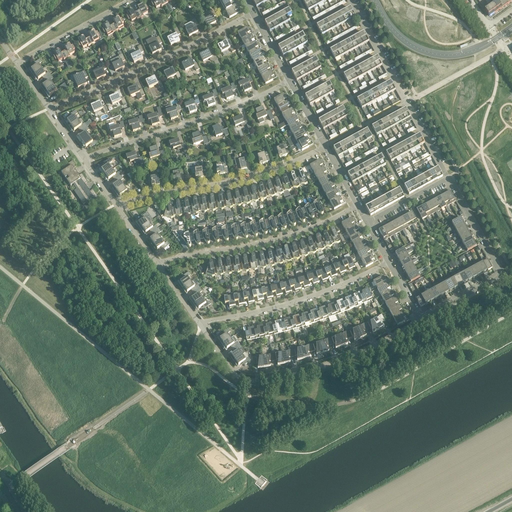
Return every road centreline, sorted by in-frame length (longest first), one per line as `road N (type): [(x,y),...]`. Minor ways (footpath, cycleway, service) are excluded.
road 1 (residential): [(49,107),(254,12)]
road 2 (residential): [(86,159),(291,79)]
road 3 (residential): [(117,206),(261,175),(327,145)]
road 4 (residential): [(156,259),(279,241),(358,205)]
road 5 (residential): [(421,319),(502,275),(448,177)]
road 6 (residential): [(448,177),(350,0)]
road 7 (residential): [(202,322),(311,297),(388,263)]
road 8 (residential): [(252,380),(361,353),(421,319)]
road 9 (residential): [(17,63),(132,0)]
